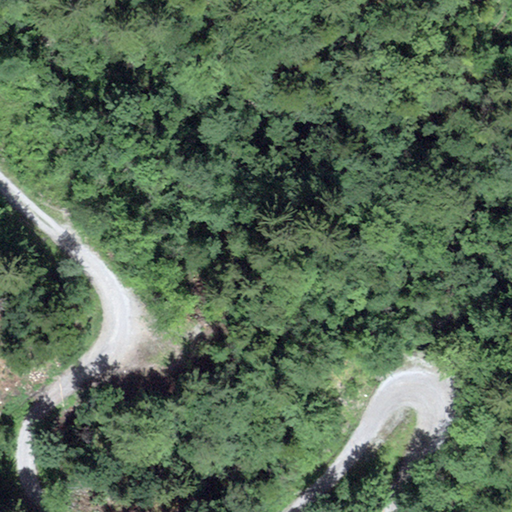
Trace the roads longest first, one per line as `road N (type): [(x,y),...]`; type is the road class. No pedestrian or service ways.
road 1 (unclassified): [(45,511),(26,473),(37,409),(107,355),(123,315),(111,286),(0,174)]
road 2 (unclassified): [(393,511),(403,478),(442,417),(441,399),(423,384),(399,391),(360,451),(296,511)]
